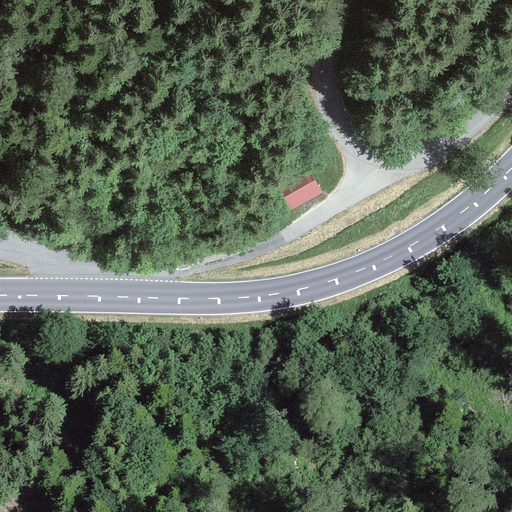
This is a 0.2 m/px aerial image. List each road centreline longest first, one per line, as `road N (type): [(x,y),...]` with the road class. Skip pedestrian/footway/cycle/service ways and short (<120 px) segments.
road 1 (secondary): [(511,168),(420,239),(311,286),(245,297),(0,295)]
road 2 (track): [(348,0),(326,82),(341,130),(376,182),(301,233),(118,296)]
road 3 (track): [(376,182),(440,151),(511,95)]
